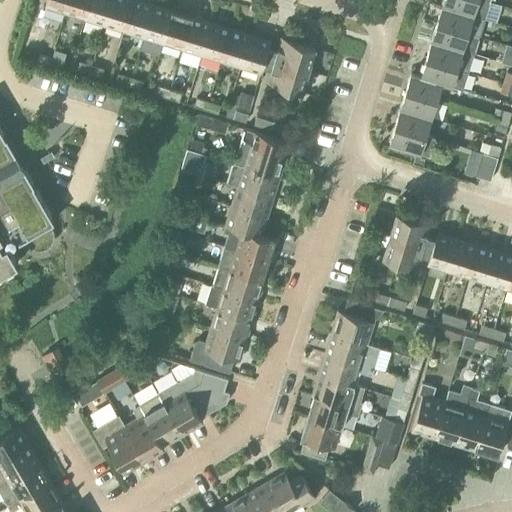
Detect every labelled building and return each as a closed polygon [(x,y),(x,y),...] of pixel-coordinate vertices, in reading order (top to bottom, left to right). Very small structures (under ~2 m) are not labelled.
[(66,13),(69,0),(47,0),(46,7),(66,13)] [(85,19),(90,0),(69,0),(66,13),(85,19)] [(105,25),(112,0),(90,0),(85,19),(105,25)] [(124,31),(133,0),(112,0),(105,25),(124,31)] [(144,37),(153,5),(135,0),(133,0),(124,31),(144,37)] [(488,0),(444,0),(443,5),(486,18),(491,1),(488,0)] [(163,43),(173,12),(153,5),(144,37),(163,43)] [(438,23),(480,36),(486,18),(443,5),(438,23)] [(183,49),(192,18),(173,12),(163,43),(183,49)] [(202,55),(212,24),(192,18),(183,49),(202,55)] [(432,40),(475,53),(480,36),(438,23),(432,40)] [(222,61),(231,30),(212,24),(202,55),(222,61)] [(241,67),(251,36),(231,30),(222,61),(241,67)] [(251,36),(241,67),(261,73),(271,42),(251,36)] [(269,47),(263,66),(272,69),(268,81),(299,91),(313,46),(282,37),(278,50),(269,47)] [(432,40),(427,58),(469,71),(475,53),(432,40)] [(55,50),(53,58),(52,58),(49,66),(61,70),(66,53),(55,50)] [(40,55),(37,63),(49,66),(52,58),(40,55)] [(412,72),(412,73),(452,85),(464,89),(469,71),(427,58),(421,75),(412,72)] [(79,60),(76,68),(91,73),(93,64),(79,60)] [(103,67),(93,64),(91,73),(100,75),(103,67)] [(118,72),(115,80),(129,84),(131,76),(118,72)] [(412,73),(406,90),(437,100),(442,83),(452,86),(452,85),(412,73)] [(142,79),(131,76),(129,84),(139,88),(142,79)] [(157,84),(154,92),(168,97),(170,88),(157,84)] [(181,92),(170,88),(168,97),(178,100),(181,92)] [(432,117),(437,100),(406,90),(401,108),(432,117)] [(208,100),(195,96),(193,105),(205,108),(208,100)] [(221,104),(208,100),(205,108),(219,113),(221,104)] [(426,135),(432,117),(401,108),(395,125),(426,135)] [(246,121),(249,113),(237,109),(234,118),(246,121)] [(500,119),(509,122),(511,112),(503,109),(500,119)] [(254,124),(288,134),(290,126),(274,122),(274,120),(257,116),(254,124)] [(506,132),(509,122),(500,119),(497,129),(506,132)] [(55,220),(25,168),(20,171),(2,141),(7,138),(0,125),(0,273),(20,262),(9,244),(20,238),(21,241),(27,237),(30,242),(35,246),(41,247),(47,246),(51,241),(53,235),(51,229),(49,224),(55,220)] [(430,156),(436,138),(426,135),(395,125),(390,144),(430,156)] [(234,163),(278,176),(285,154),(281,153),(285,140),(245,128),(234,163)] [(489,154),(498,157),(501,147),(492,144),(489,154)] [(498,157),(489,154),(483,152),(476,175),(491,180),(498,157)] [(198,173),(206,176),(210,164),(196,159),(192,171),(198,173)] [(227,182),(238,185),(272,196),(278,176),(234,163),(233,162),(227,182)] [(203,188),(206,176),(198,173),(194,185),(203,188)] [(266,215),(272,196),(238,185),(232,205),(266,215)] [(186,212),(194,214),(198,202),(190,200),(186,212)] [(232,205),(226,224),(275,239),(260,234),(266,215),(232,205)] [(191,227),(194,214),(186,212),(182,224),(191,227)] [(418,267),(431,222),(400,213),(386,258),(418,267)] [(226,224),(224,231),(229,232),(225,245),(269,259),(275,239),(226,224)] [(448,270),(457,239),(437,233),(428,264),(448,270)] [(174,251),(182,253),(186,241),(178,239),(174,251)] [(467,276),(477,245),(457,239),(448,270),(467,276)] [(225,245),(219,265),(263,278),(269,259),(225,245)] [(487,282),(497,251),(477,245),(467,276),(487,282)] [(179,265),(182,253),(174,251),(170,263),(179,265)] [(506,288),(511,270),(511,255),(497,251),(487,282),(506,288)] [(219,265),(213,284),(257,298),(263,278),(219,265)] [(162,290),(170,292),(174,280),(166,278),(162,290)] [(206,303),(217,307),(251,317),(257,298),(213,284),(212,284),(206,303)] [(166,304),(170,292),(162,290),(158,302),(166,304)] [(374,291),(372,299),(405,309),(407,301),(374,291)] [(341,310),(334,333),(368,343),(375,320),(369,319),(373,306),(348,299),(344,311),(341,310)] [(427,307),(414,303),(412,311),(425,315),(427,307)] [(217,307),(211,326),(245,337),(251,317),(217,307)] [(443,312),(441,321),(453,324),(455,316),(443,312)] [(455,316),(453,324),(465,328),(467,320),(455,316)] [(417,330),(430,335),(433,325),(420,321),(417,330)] [(482,324),(480,333),(492,336),(494,328),(482,324)] [(193,359),(231,371),(235,358),(238,359),(245,337),(211,326),(204,349),(200,348),(196,350),(193,359)] [(494,328),(492,336),(504,340),(506,332),(494,328)] [(334,333),(327,353),(361,364),(373,367),(380,347),(368,343),(334,333)] [(486,341),(475,337),(472,346),(484,349),(486,341)] [(499,345),(486,341),(484,349),(496,353),(499,345)] [(44,368),(58,365),(54,348),(40,351),(44,368)] [(370,374),(373,367),(361,364),(327,353),(321,374),(355,384),(359,371),(370,374)] [(118,368),(123,377),(136,369),(131,360),(118,368)] [(158,391),(159,392),(182,432),(202,420),(201,417),(227,401),(230,392),(225,390),(228,378),(195,367),(193,372),(179,380),(179,379),(158,391)] [(411,367),(407,378),(416,381),(420,370),(411,367)] [(111,384),(123,377),(118,368),(106,375),(111,384)] [(363,387),(355,384),(321,374),(315,394),(360,408),(362,402),(359,401),(363,387)] [(416,381),(407,378),(403,391),(412,394),(416,381)] [(83,404),(105,391),(99,379),(76,392),(83,404)] [(435,435),(445,401),(432,397),(436,385),(422,381),(418,393),(423,394),(412,428),(435,435)] [(445,401),(435,435),(455,441),(466,407),(472,388),(473,386),(463,383),(461,392),(449,388),(445,401)] [(487,414),(490,403),(476,398),(478,390),(472,388),(466,407),(455,441),(476,447),(487,414)] [(162,443),(182,432),(159,392),(139,403),(145,413),(162,443)] [(358,416),(360,408),(315,394),(308,415),(342,425),(346,412),(358,416)] [(476,447),(499,454),(511,410),(511,407),(491,401),(490,403),(487,414),(476,447)] [(138,417),(125,424),(143,455),(162,443),(145,413),(139,403),(135,406),(134,411),(138,417)] [(398,408),(394,419),(404,422),(407,411),(398,408)] [(94,430),(104,447),(109,444),(123,467),(143,455),(125,424),(120,415),(94,430)] [(335,448),(342,425),(308,415),(301,437),(305,438),(301,451),(326,459),(329,446),(335,448)] [(390,432),(400,435),(404,422),(394,419),(390,432)] [(0,485),(39,463),(27,442),(18,427),(0,437),(0,485)] [(396,442),(383,438),(385,439),(377,463),(390,467),(397,443),(396,442)] [(93,479),(104,476),(97,453),(85,457),(93,479)] [(39,463),(0,485),(0,491),(8,506),(19,499),(49,481),(39,463)] [(266,484),(282,511),(288,511),(316,496),(303,475),(292,482),(286,472),(266,484)] [(22,505),(26,511),(39,511),(60,500),(49,481),(19,499),(8,506),(12,511),(22,505)] [(248,495),(257,511),(282,511),(266,484),(248,495)] [(229,506),(232,511),(257,511),(248,495),(229,506)] [(67,511),(60,500),(39,511),(67,511)] [(344,500),(337,509),(334,511),(351,511),(355,508),(344,500)]
